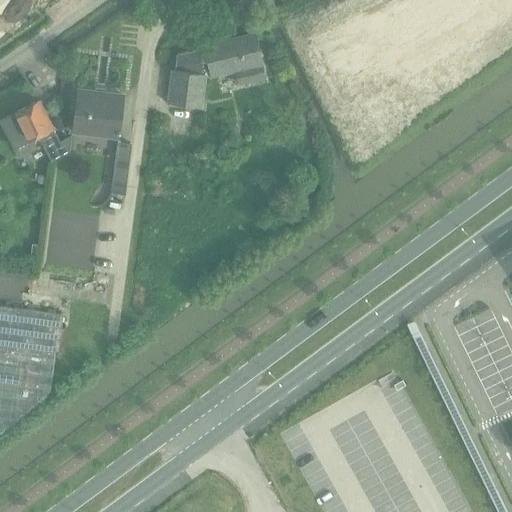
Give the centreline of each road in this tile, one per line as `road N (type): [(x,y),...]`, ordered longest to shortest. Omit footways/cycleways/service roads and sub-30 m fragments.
road 1 (tertiary): [(511,179),(61,511)]
road 2 (tertiary): [(122,511),(511,221)]
